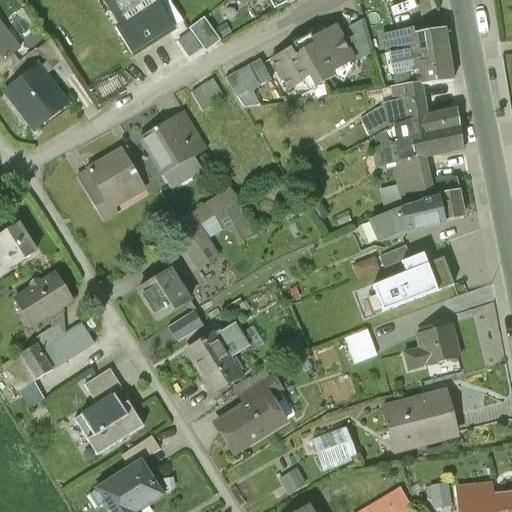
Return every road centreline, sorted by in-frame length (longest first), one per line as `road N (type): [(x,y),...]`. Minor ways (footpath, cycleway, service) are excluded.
road 1 (unclassified): [(15,164),(242,511)]
road 2 (residential): [(320,0),(15,164)]
road 3 (residential): [(511,255),(463,0)]
